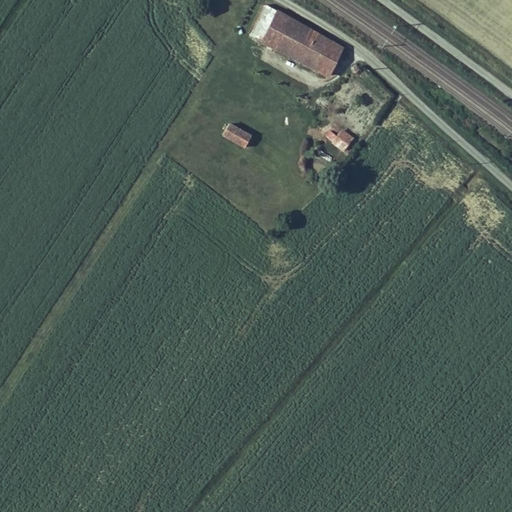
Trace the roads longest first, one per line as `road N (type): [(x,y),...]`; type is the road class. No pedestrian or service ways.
road 1 (track): [(0,400),(158,157),(176,145)]
road 2 (unclassified): [(277,0),(339,37),(511,186)]
road 3 (unclassified): [(511,93),(383,0)]
